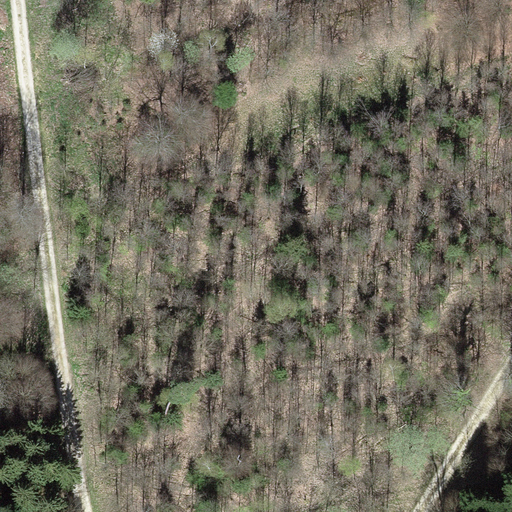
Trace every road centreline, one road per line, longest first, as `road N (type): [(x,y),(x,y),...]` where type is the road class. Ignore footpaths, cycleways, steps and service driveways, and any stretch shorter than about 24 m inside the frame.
road 1 (track): [(17,0),(81,511)]
road 2 (track): [(422,511),(511,371)]
